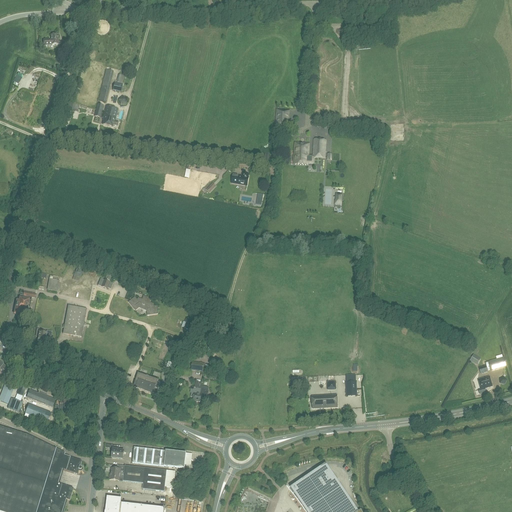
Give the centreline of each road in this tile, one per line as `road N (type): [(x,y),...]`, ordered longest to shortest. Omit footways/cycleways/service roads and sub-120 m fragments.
road 1 (unclassified): [(66,5),(179,11),(379,0)]
road 2 (track): [(273,168),(225,321),(176,368),(161,419)]
road 3 (track): [(273,168),(49,143),(0,122)]
road 4 (track): [(0,259),(86,9)]
road 5 (track): [(273,168),(281,140),(306,125),(314,2)]
road 6 (unknown): [(0,421),(96,461),(137,468)]
road 7 (tertiary): [(386,424),(325,429),(255,449)]
road 8 (tertiary): [(226,446),(105,395)]
road 9 (tertiary): [(511,401),(386,424)]
